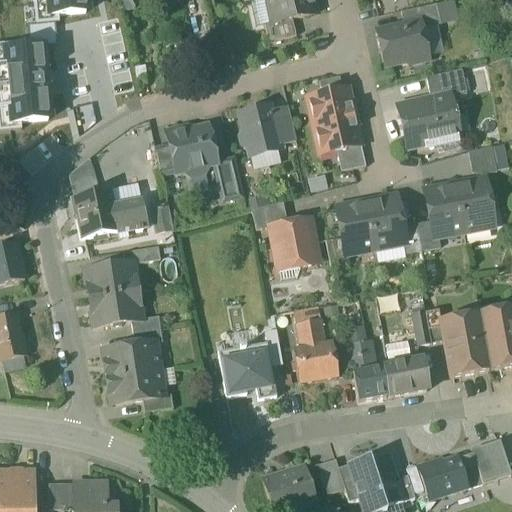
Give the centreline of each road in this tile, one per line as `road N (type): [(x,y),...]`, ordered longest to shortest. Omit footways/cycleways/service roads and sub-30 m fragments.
road 1 (residential): [(87,441),(38,191),(126,114),(358,60)]
road 2 (residential): [(207,500),(253,452),(308,433),(507,399)]
road 3 (residential): [(87,441),(207,500)]
